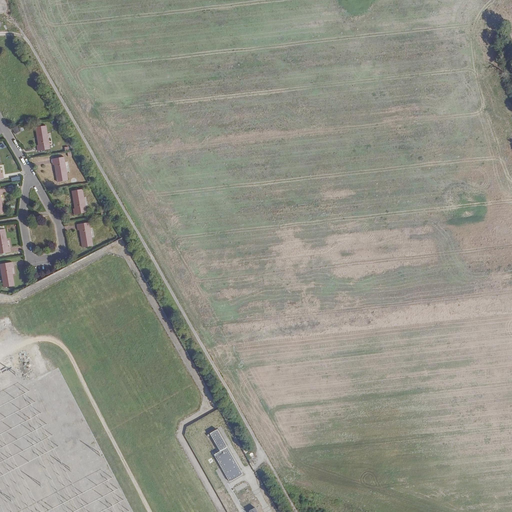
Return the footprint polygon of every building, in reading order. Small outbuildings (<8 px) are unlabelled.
[(46,126),(36,127),(39,145),(37,145),(38,151),(50,149),(46,126)] [(58,182),(68,181),(64,157),(52,159),(53,165),(55,165),(58,182)] [(82,189),(72,191),(75,209),(73,209),(74,215),(86,213),(82,189)] [(93,246),(89,222),(77,225),(78,230),(80,230),(83,248),(93,246)] [(5,229),(0,229),(0,254),(11,252),(10,246),(8,247),(5,229)] [(12,262),(0,264),(4,288),(14,286),(11,268),(13,268),(12,262)] [(11,316),(5,319),(8,326),(14,323),(11,316)] [(23,327),(29,324),(26,317),(20,319),(23,327)] [(244,475),(219,430),(209,436),(210,437),(213,436),(221,450),(218,452),(219,453),(216,455),(231,482),(244,475)]
